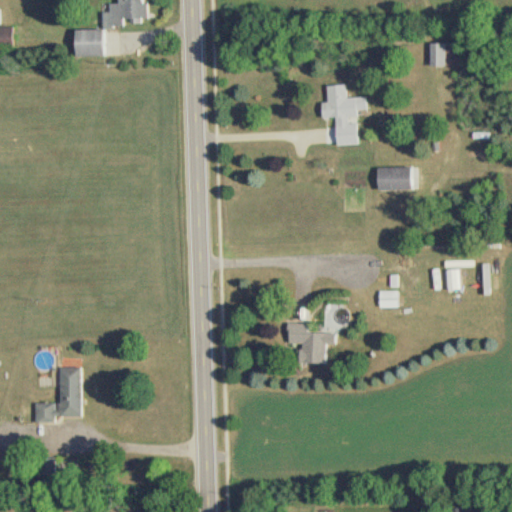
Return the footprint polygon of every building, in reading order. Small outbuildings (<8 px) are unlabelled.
[(131,27),(131,21),(152,20),(151,0),(124,0),(124,4),(115,5),(115,15),(108,15),(108,28),(131,27)] [(437,67),(461,67),(461,45),(437,45),(437,67)] [(343,147),(364,146),(363,121),(364,121),(363,113),(373,112),(372,99),(353,100),(352,87),(333,88),(333,105),(327,105),(328,120),(342,119),(343,147)] [(420,169),(383,169),(383,191),(420,191),(420,169)] [(452,290),(461,290),(461,273),(452,273),(452,290)] [(333,365),(333,346),(343,346),(343,335),(316,334),(316,325),(295,325),(295,345),(308,345),(308,365),(333,365)]
